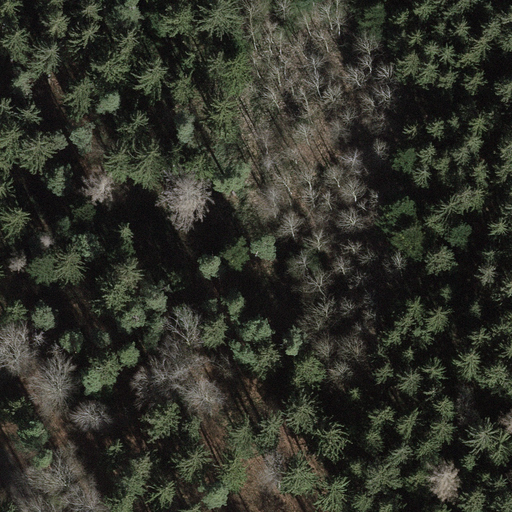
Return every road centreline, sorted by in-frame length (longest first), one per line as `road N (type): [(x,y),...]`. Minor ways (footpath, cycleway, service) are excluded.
road 1 (track): [(299,329),(275,256),(226,0)]
road 2 (track): [(344,511),(299,329)]
